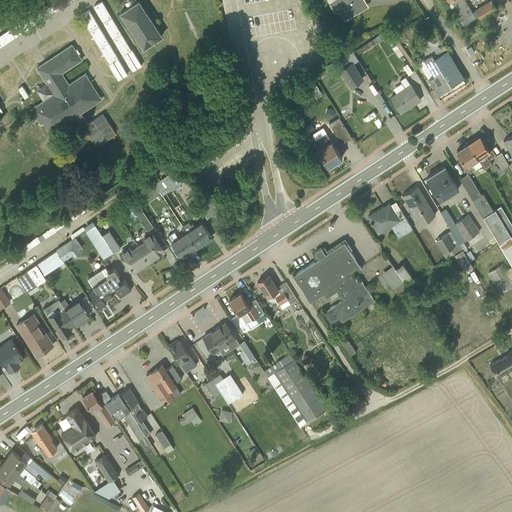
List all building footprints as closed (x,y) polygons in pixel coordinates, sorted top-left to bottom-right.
[(143,49),(163,36),(138,0),(137,0),(132,4),(129,0),(128,0),(124,3),(127,7),(119,13),(143,49)] [(345,21),(368,6),(363,0),(326,0),(335,14),(339,11),(345,21)] [(443,0),(445,3),(447,2),(462,29),(480,19),(480,20),(497,10),(490,0),(474,10),(475,11),(472,13),(465,0),(443,0)] [(437,95),(463,79),(443,47),(438,49),(436,48),(437,47),(438,42),(437,42),(439,40),(425,16),(405,27),(411,38),(421,32),(426,40),(421,46),(419,50),(423,53),(421,54),(424,59),(418,63),(437,95)] [(5,24),(0,25),(0,37),(9,34),(5,24)] [(408,61),(410,59),(390,28),(356,52),(358,55),(390,34),(408,61)] [(385,38),(398,58),(402,55),(390,37),(391,37),(390,35),(385,38)] [(43,123),(48,130),(69,116),(71,119),(102,99),(84,73),(69,83),(62,74),(82,60),(79,54),(80,54),(76,48),(75,49),(72,44),(36,68),(46,84),(36,90),(43,100),(30,109),(40,124),(43,123)] [(350,88),(363,80),(353,63),(357,59),(351,50),(345,53),(346,55),(335,62),(339,69),(338,70),(350,88)] [(409,76),(413,73),(407,64),(402,67),(409,76)] [(400,114),(420,100),(410,85),(405,78),(400,81),(404,89),(390,98),(400,114)] [(316,98),(322,94),(314,80),(308,84),(308,85),(300,89),(302,91),(299,93),(303,101),(306,98),(307,100),(314,96),(316,98)] [(24,98),(28,95),(22,85),(18,88),(24,98)] [(327,118),(330,119),(334,117),(335,112),(333,109),(329,108),(326,110),(325,114),(327,118)] [(93,145),(115,135),(105,113),(83,123),(93,145)] [(341,144),(351,138),(338,118),(329,124),(341,144)] [(328,167),(342,158),(322,128),(312,135),(309,137),(328,167)] [(511,135),(503,141),(511,155),(511,160),(509,165),(509,166),(511,170),(511,135)] [(492,149),(489,151),(480,136),(468,144),(482,165),(487,173),(498,165),(502,170),(509,166),(509,165),(500,153),(496,155),(492,149)] [(482,165),(468,144),(456,151),(461,159),(458,161),(463,169),(464,168),(468,174),(482,165)] [(441,201),(459,191),(444,167),(427,178),(441,201)] [(155,185),(160,193),(162,195),(182,182),(175,171),(155,184),(155,185)] [(468,174),(459,180),(511,266),(511,226),(500,207),(493,212),(482,194),(481,195),(468,174)] [(140,206),(160,193),(155,185),(135,199),(140,206)] [(419,225),(435,215),(417,186),(402,196),(419,225)] [(195,213),(200,210),(197,205),(191,196),(187,199),(195,213)] [(147,230),(153,226),(138,204),(137,204),(133,198),(128,202),(147,230)] [(201,209),(207,218),(217,211),(216,209),(219,207),(214,200),(211,203),(208,198),(197,205),(200,210),(201,209)] [(397,238),(412,229),(400,210),(395,213),(389,203),(368,217),(378,234),(390,227),(397,238)] [(79,209),(42,234),(45,238),(80,215),(78,213),(80,211),(79,209)] [(468,215),(454,224),(445,209),(440,212),(451,231),(462,249),(463,251),(467,249),(463,242),(479,232),(468,215)] [(92,221),(83,227),(86,230),(85,231),(103,259),(113,252),(101,235),(92,221)] [(200,244),(211,237),(201,221),(185,232),(196,249),(201,246),(200,244)] [(101,235),(113,252),(120,247),(108,230),(101,235)] [(148,261),(163,251),(149,231),(141,237),(144,241),(137,245),(148,261)] [(454,254),(462,249),(451,231),(447,234),(447,233),(435,240),(443,253),(442,254),(445,260),(454,254)] [(196,249),(185,232),(177,237),(174,232),(167,236),(181,257),(191,250),(192,252),(196,249)] [(56,250),(63,261),(72,255),(73,257),(80,252),(79,249),(82,247),(75,237),(55,249),(56,250)] [(333,327),(374,300),(361,281),(358,283),(352,273),(361,268),(344,242),(328,252),(324,245),(312,253),(316,260),(293,275),(310,301),(323,293),(326,297),(329,296),(331,300),(337,296),(338,290),(339,289),(345,298),(323,312),(333,327)] [(148,261),(137,245),(131,249),(128,245),(119,251),(132,271),(148,261)] [(473,268),(463,251),(462,249),(454,254),(465,273),(473,268)] [(45,274),(63,261),(56,250),(37,263),(45,274)] [(464,251),(469,261),(474,258),(469,251),(467,252),(466,250),(464,251)] [(395,269),(405,282),(406,284),(412,279),(402,264),(395,269)] [(393,290),(405,282),(395,269),(393,265),(380,274),(393,290)] [(511,266),(506,271),(502,265),(488,274),(501,294),(511,286),(511,266)] [(120,297),(131,290),(124,280),(119,282),(116,279),(119,276),(114,268),(112,268),(109,270),(106,268),(105,266),(87,278),(94,288),(88,292),(99,308),(106,303),(104,300),(116,292),(120,297)] [(26,292),(36,286),(26,271),(17,277),(26,292)] [(285,282),(276,288),(269,275),(257,282),(273,307),(278,304),(281,309),(297,299),(285,282)] [(0,309),(10,303),(1,289),(0,289),(0,309)] [(18,316),(26,312),(24,306),(32,303),(27,292),(11,299),(18,316)] [(257,317),(264,313),(255,299),(251,302),(248,298),(245,300),(240,293),(229,300),(238,315),(240,315),(246,324),(257,317)] [(64,298),(60,301),(76,326),(81,322),(80,320),(90,313),(79,297),(69,304),(64,298)] [(43,309),(62,337),(72,330),(71,329),(76,326),(60,301),(58,299),(43,309)] [(305,322),(309,319),(302,308),(296,312),(298,315),(300,314),(301,315),(295,319),(299,324),(305,321),(305,322)] [(36,355),(53,345),(44,331),(45,330),(33,312),(15,324),(36,355)] [(239,344),(239,343),(225,322),(203,337),(208,346),(206,347),(210,353),(212,352),(213,353),(217,359),(239,344)] [(18,362),(23,358),(11,338),(0,345),(0,358),(9,371),(19,364),(18,362)] [(349,356),(356,352),(347,339),(340,343),(349,356)] [(186,372),(197,366),(179,340),(169,348),(186,372)] [(250,360),(255,357),(244,340),(239,343),(239,344),(250,360)] [(511,348),(505,353),(506,355),(489,365),(491,368),(490,368),(494,375),(495,375),(497,378),(511,369),(511,348)] [(289,354),(263,372),(266,377),(267,377),(300,427),(306,423),(326,410),(289,354)] [(164,405),(181,394),(176,387),(176,386),(175,384),(181,379),(172,366),(165,370),(162,366),(145,377),(164,405)] [(377,384),(385,388),(387,382),(379,379),(377,384)] [(214,397),(221,392),(212,380),(205,384),(214,397)] [(137,402),(138,402),(129,388),(118,394),(146,437),(150,434),(141,420),(147,416),(143,409),(142,410),(137,402)] [(107,427),(115,421),(103,404),(102,405),(92,391),(82,397),(92,412),(91,413),(92,413),(96,411),(107,427)] [(152,446),(146,437),(118,394),(111,399),(106,391),(99,395),(116,421),(123,416),(145,450),(152,446)] [(72,453),(96,437),(84,419),(84,420),(76,408),(65,415),(72,426),(60,434),(72,453)] [(192,408),(182,415),(183,417),(178,421),(181,426),(190,420),(194,427),(202,422),(197,416),(192,408)] [(220,420),(229,422),(231,413),(222,411),(220,420)] [(45,456),(57,448),(51,439),(42,424),(34,429),(36,431),(32,433),(35,436),(26,442),(34,454),(41,449),(45,456)] [(260,442),(264,450),(291,436),(286,427),(260,442)] [(167,454),(174,450),(161,431),(155,435),(167,454)] [(98,445),(89,453),(94,459),(103,450),(98,445)] [(251,459),(259,455),(255,448),(247,453),(251,459)] [(24,453),(21,458),(12,451),(3,462),(37,487),(40,483),(34,478),(38,472),(47,479),(51,475),(24,453)] [(112,479),(118,475),(105,454),(94,461),(107,482),(94,491),(108,498),(116,493),(118,496),(119,495),(119,494),(120,493),(119,491),(120,491),(112,479)] [(128,475),(144,465),(141,460),(136,463),(135,463),(125,470),(128,475)] [(37,487),(3,462),(0,466),(0,477),(10,485),(14,480),(25,489),(26,488),(32,493),(34,491),(37,494),(40,490),(37,487)] [(57,480),(63,484),(66,480),(60,475),(57,480)] [(0,505),(2,507),(10,492),(0,485),(0,505)] [(47,495),(54,501),(56,498),(57,496),(47,489),(44,493),(47,495)] [(31,504),(35,498),(20,490),(16,495),(31,504)] [(117,511),(121,506),(94,492),(91,498),(117,511)] [(140,511),(144,511),(149,509),(139,494),(131,498),(140,511)] [(46,511),(54,501),(47,495),(39,506),(46,511)] [(56,498),(54,501),(46,511),(52,511),(60,502),(56,498)] [(170,507),(171,506),(166,498),(160,502),(163,506),(164,506),(167,510),(170,508),(170,507)]
